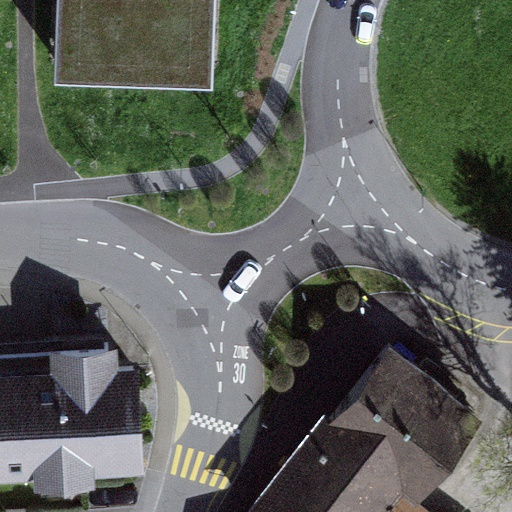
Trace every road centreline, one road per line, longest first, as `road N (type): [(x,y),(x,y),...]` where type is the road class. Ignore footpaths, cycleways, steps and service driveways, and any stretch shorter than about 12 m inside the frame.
road 1 (residential): [(197,311),(155,262),(103,243),(0,236)]
road 2 (residential): [(197,311),(217,359),(218,411),(184,511)]
road 3 (residential): [(368,192),(197,311)]
road 4 (residential): [(368,192),(347,153),(335,80),(351,0)]
road 5 (residential): [(497,294),(419,248),(368,192)]
